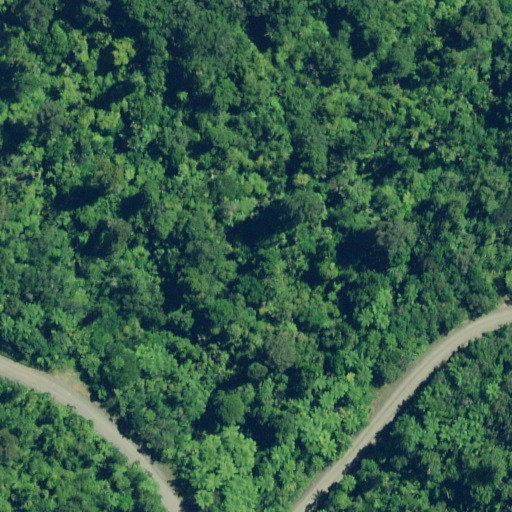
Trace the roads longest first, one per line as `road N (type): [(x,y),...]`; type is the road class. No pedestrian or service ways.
road 1 (tertiary): [(511,312),(456,334),(422,366),(305,511)]
road 2 (tertiary): [(174,511),(72,399),(0,359)]
